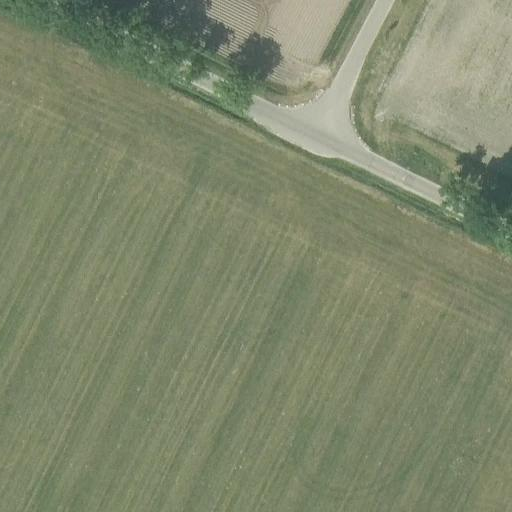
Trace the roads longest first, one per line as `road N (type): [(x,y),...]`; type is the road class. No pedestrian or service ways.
road 1 (unclassified): [(309,128),(41,0)]
road 2 (unclassified): [(511,227),(309,128)]
road 3 (unclassified): [(309,128),(379,0)]
